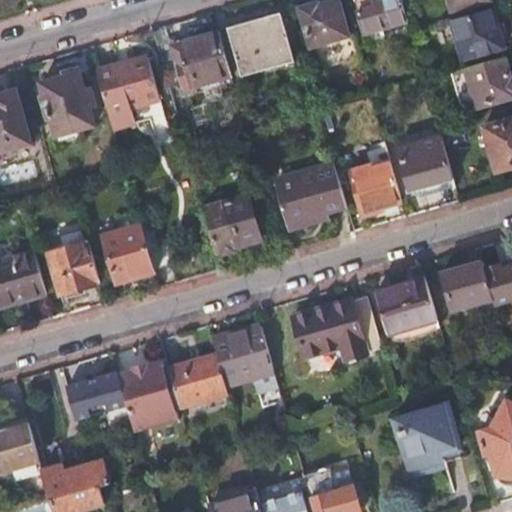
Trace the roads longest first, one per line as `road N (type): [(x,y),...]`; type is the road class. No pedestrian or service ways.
road 1 (residential): [(511,211),(0,358)]
road 2 (residential): [(166,0),(0,48)]
